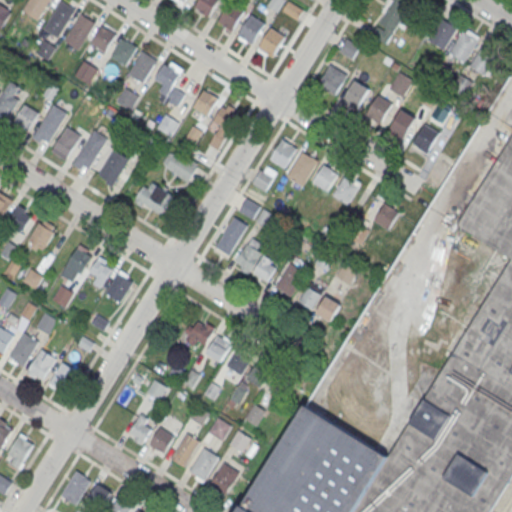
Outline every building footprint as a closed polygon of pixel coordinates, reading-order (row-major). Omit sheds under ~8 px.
[(29,0),(22,11),(38,20),(50,0),(29,0)] [(61,0),(43,29),(57,38),(75,9),(61,0)] [(199,0),(195,7),(209,16),(218,0),(199,0)] [(268,5),(271,0),(283,0),(277,11),(268,5)] [(283,10),(289,0),(303,9),(297,19),(283,10)] [(393,0),(383,0),(379,38),(391,40),(394,24),(404,26),(407,2),(393,0)] [(230,2),(219,20),(233,29),(244,10),(230,2)] [(0,6),(10,13),(1,28),(0,27),(0,6)] [(82,13),(64,40),(78,49),(96,22),(82,13)] [(251,15),(239,33),(254,42),(265,24),(251,15)] [(442,19),(456,28),(444,48),(430,39),(442,19)] [(102,25),(91,43),(105,52),(117,34),(102,25)] [(271,27),(259,46),(274,55),(285,36),(271,27)] [(463,32),(477,41),(465,61),(451,52),(463,32)] [(339,50),(347,37),(360,46),(352,58),(339,50)] [(36,51),(44,38),(57,46),(49,59),(36,51)] [(122,38),(111,56),(126,65),(137,47),(122,38)] [(483,45),(498,54),(485,73),(471,64),(483,45)] [(142,51),(129,74),(143,83),(157,60),(142,51)] [(77,73),(85,61),(98,69),(90,81),(77,73)] [(164,64),(154,80),(162,84),(158,90),(163,93),(159,100),(166,105),(169,100),(178,106),(186,94),(173,86),(184,69),(171,61),(168,67),(164,64)] [(335,95),(348,75),(331,64),(318,84),(335,95)] [(389,88),(400,72),(413,80),(403,96),(389,88)] [(355,80),(370,89),(357,108),(343,99),(355,80)] [(43,94),(51,81),(60,87),(52,100),(43,94)] [(10,82),(0,98),(0,111),(9,117),(19,100),(13,96),(19,87),(10,82)] [(116,101),(125,87),(139,95),(130,109),(116,101)] [(204,90),(193,108),(208,117),(219,99),(204,90)] [(378,94),(392,103),(380,123),(366,114),(378,94)] [(210,144),(219,149),(240,112),(224,103),(214,121),(221,125),(210,144)] [(25,104),(14,120),(29,129),(39,113),(25,104)] [(53,105),(33,138),(40,143),(43,139),(49,143),(68,113),(53,105)] [(402,109),(416,118),(404,137),(390,128),(402,109)] [(166,114),(157,127),(172,136),(180,123),(166,114)] [(425,123),(440,132),(427,152),(413,143),(425,123)] [(67,126),(52,151),(67,160),(82,135),(67,126)] [(95,129),(73,164),(80,169),(83,164),(90,168),(109,138),(95,129)] [(489,511),(511,476),(511,136),(458,223),(511,258),(389,456),(307,403),(239,511),(489,511)] [(282,139),(271,158),(286,167),(297,148),(282,139)] [(198,164),(170,149),(162,166),(190,180),(198,164)] [(114,150),(99,175),(114,184),(129,159),(114,150)] [(303,152),(288,177),(303,186),(318,161),(303,152)] [(253,183),(266,190),(277,172),(264,164),(253,183)] [(324,164),(313,182),(327,191),(339,173),(324,164)] [(344,178),(333,196),(348,205),(359,187),(344,178)] [(135,201),(163,217),(175,194),(147,179),(135,201)] [(0,192),(0,222),(13,201),(0,192)] [(262,206),(248,197),(240,210),(254,219),(262,206)] [(386,203),(374,221),(389,230),(400,212),(386,203)] [(18,204),(7,221),(23,231),(31,217),(25,213),(27,210),(18,204)] [(234,217),(216,246),(230,255),(248,226),(234,217)] [(40,223),(29,241),(44,250),(55,232),(40,223)] [(266,247),(253,237),(234,263),(247,273),(266,247)] [(9,240),(1,253),(9,259),(17,245),(9,240)] [(77,247),(60,275),(73,282),(78,273),(81,274),(92,256),(77,247)] [(254,272),(267,281),(278,264),(265,255),(254,272)] [(93,283),(100,287),(114,265),(99,256),(89,272),(97,276),(93,283)] [(14,257),(6,270),(15,276),(24,263),(14,257)] [(350,283),(358,270),(345,262),(337,275),(350,283)] [(292,263),(277,287),(291,296),(306,272),(292,263)] [(31,268),(23,281),(36,288),(44,276),(31,268)] [(120,269),(105,293),(121,303),(135,279),(120,269)] [(311,309),(324,290),(311,282),(299,300),(311,309)] [(61,285),(53,298),(66,306),(74,293),(61,285)] [(7,287),(0,297),(0,302),(8,308),(17,294),(7,287)] [(327,296),(316,313),(331,321),(341,305),(327,296)] [(28,300),(20,314),(30,320),(38,306),(28,300)] [(45,312),(38,324),(51,332),(58,320),(45,312)] [(215,328),(196,316),(185,335),(204,346),(215,328)] [(0,326),(0,355),(2,357),(15,335),(0,326)] [(24,332),(9,355),(25,365),(39,341),(24,332)] [(234,341),(219,332),(207,352),(221,361),(234,341)] [(242,375),(254,356),(239,346),(227,365),(242,375)] [(42,349),(29,370),(44,380),(57,358),(42,349)] [(248,377),(262,387),(276,366),(262,356),(248,377)] [(50,383),(64,391),(77,369),(63,361),(50,383)] [(142,444),(156,422),(142,413),(128,435),(142,444)] [(232,425),(218,417),(209,432),(223,440),(232,425)] [(0,421),(0,449),(12,429),(0,421)] [(164,454),(175,436),(161,427),(150,445),(164,454)] [(231,444),(243,451),(251,438),(239,430),(231,444)] [(21,468),(36,442),(20,433),(6,459),(21,468)] [(184,435),(171,457),(186,466),(199,444),(184,435)] [(205,448),(191,469),(206,479),(219,457),(205,448)] [(225,462),(211,484),(226,493),(240,471),(225,462)] [(76,505),(92,479),(77,470),(61,495),(76,505)] [(86,500),(97,511),(113,496),(102,484),(86,500)] [(117,495),(106,511),(127,511),(132,505),(117,495)]
